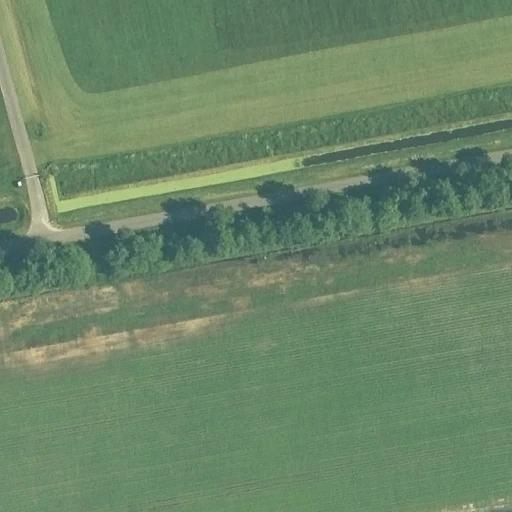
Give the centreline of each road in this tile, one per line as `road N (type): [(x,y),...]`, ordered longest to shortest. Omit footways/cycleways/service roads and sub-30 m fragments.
road 1 (unclassified): [(511,157),(0,249)]
road 2 (track): [(47,241),(0,66)]
